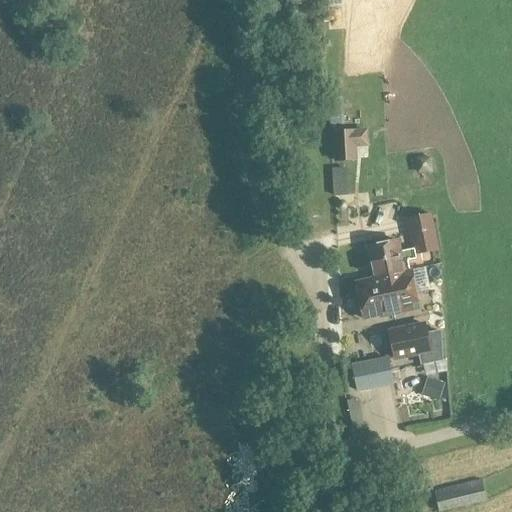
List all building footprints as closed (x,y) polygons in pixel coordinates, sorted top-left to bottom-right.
[(334,130),(334,161),(358,161),(357,148),(368,148),(368,129),(334,130)] [(414,255),(416,254),(438,250),(431,214),(407,218),(413,249),(414,255)] [(375,280),(357,284),(365,319),(387,315),(388,317),(420,310),(409,261),(416,259),(416,254),(414,255),(413,249),(398,252),(396,242),(395,242),(394,240),(392,239),(379,241),(378,244),(378,246),(368,248),(375,280)] [(396,359),(419,354),(421,365),(442,361),(440,331),(427,334),(425,325),(390,332),(396,359)] [(357,393),(379,388),(373,360),(369,361),(367,350),(351,353),(353,364),(351,365),(357,393)] [(387,357),(373,360),(379,388),(393,385),(387,357)] [(437,388),(438,369),(416,369),(415,387),(437,388)] [(353,445),(370,441),(366,424),(364,424),(360,408),(349,411),(352,427),(349,428),(353,445)] [(438,511),(442,511),(485,502),(480,481),(434,492),(438,511)]
